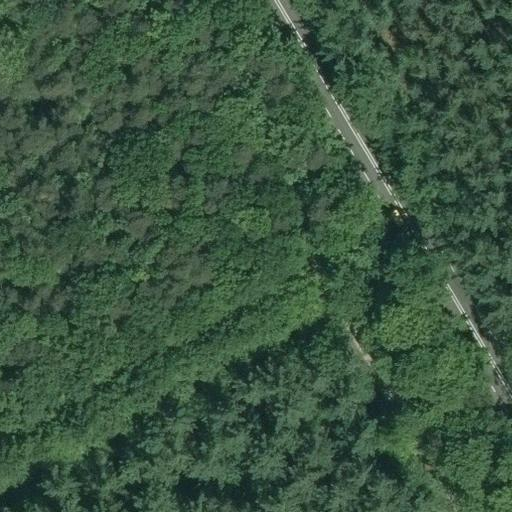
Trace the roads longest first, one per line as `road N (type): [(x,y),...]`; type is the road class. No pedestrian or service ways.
road 1 (unclassified): [(465,511),(342,302),(263,125),(187,0)]
road 2 (primary): [(511,398),(274,0)]
road 3 (track): [(0,439),(325,264)]
